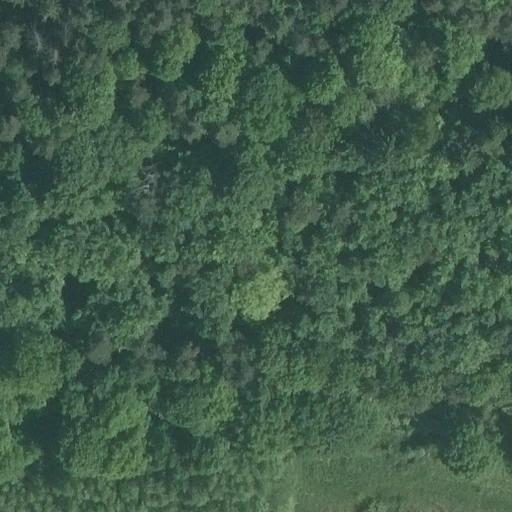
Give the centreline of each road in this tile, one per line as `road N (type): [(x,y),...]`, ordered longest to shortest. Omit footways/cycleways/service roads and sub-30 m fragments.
road 1 (track): [(0,143),(511,77)]
road 2 (unclassified): [(511,449),(379,425),(179,406),(52,402),(0,410)]
